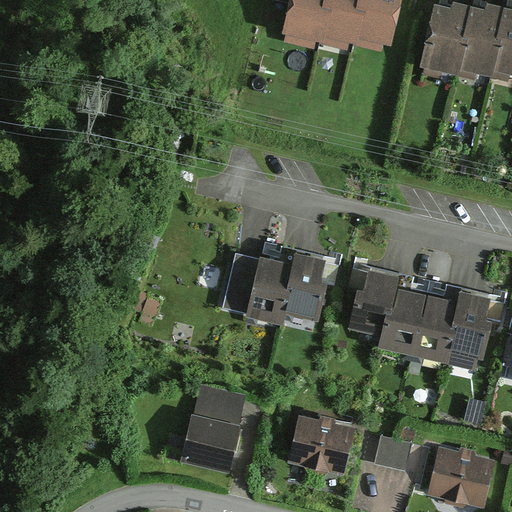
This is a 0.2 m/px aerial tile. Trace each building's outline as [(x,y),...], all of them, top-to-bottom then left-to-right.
[(310,0),(273,0),(268,20),(302,29),(304,23),(310,0)] [(348,0),(311,0),(303,30),(337,39),(339,32),(348,0)] [(385,2),(379,0),(348,0),(337,39),(372,49),(374,42),(385,2)] [(481,21),(446,11),(433,59),(467,68),(469,62),(481,21)] [(511,38),(511,19),(483,11),(481,21),(469,62),(503,71),(506,61),(511,38)] [(210,313),(281,331),(286,314),(298,265),(263,256),(261,263),(227,254),(210,313)] [(298,265),(286,314),(281,331),(292,334),(296,319),(323,325),(338,265),(300,256),(298,265)] [(373,353),(376,342),(389,293),(391,283),(353,274),(338,334),(365,340),(363,351),(373,353)] [(388,299),(375,348),(373,360),(383,362),(386,352),(413,359),(428,299),(390,290),(388,299)] [(449,380),(452,368),(464,320),(467,310),(429,300),(414,361),(441,367),(438,377),(449,380)] [(467,310),(455,359),(453,371),(463,374),(466,364),(493,370),(508,310),(470,301),(467,310)] [(200,385),(181,463),(230,474),(241,428),(239,428),(246,396),(200,385)] [(299,414),(284,468),(342,484),(357,430),(299,414)] [(413,443),(382,436),(375,465),(406,473),(413,443)] [(459,452),(438,447),(427,497),(443,500),(446,505),(464,509),(468,506),(485,510),(496,460),(476,456),(477,452),(460,448),(459,452)]
